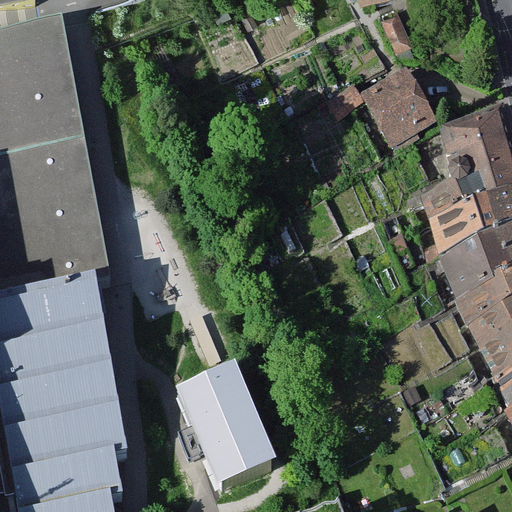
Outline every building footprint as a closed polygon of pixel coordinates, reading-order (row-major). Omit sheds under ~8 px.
[(151,0),(0,0),(0,37),(68,23),(153,5),(151,0)] [(68,23),(0,37),(0,325),(106,304),(68,23)] [(363,107),(395,162),(441,135),(408,80),(363,107)] [(364,115),(356,99),(331,112),(339,128),(364,115)] [(511,434),(511,143),(509,132),(457,145),(461,160),(449,162),(459,201),(423,211),(443,279),(511,424),(507,426),(511,434)] [(106,304),(0,325),(0,395),(23,511),(131,511),(124,475),(140,471),(106,304)]
